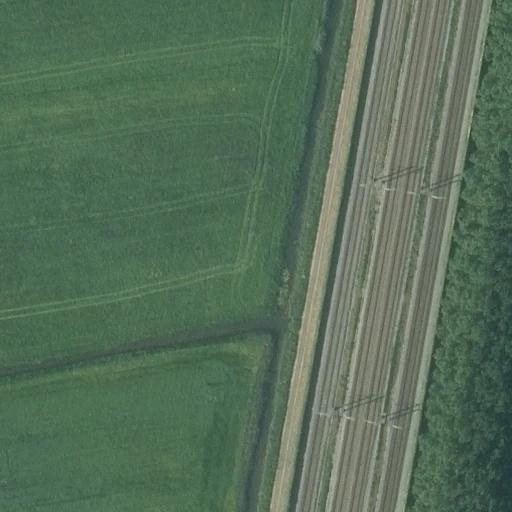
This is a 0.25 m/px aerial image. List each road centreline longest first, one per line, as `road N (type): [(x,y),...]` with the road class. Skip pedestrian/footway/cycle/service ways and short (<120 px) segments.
road 1 (track): [(274,511),(363,0)]
road 2 (unclassified): [(480,511),(511,324)]
